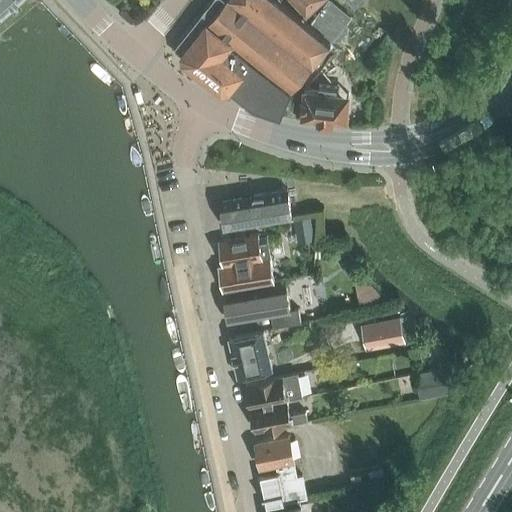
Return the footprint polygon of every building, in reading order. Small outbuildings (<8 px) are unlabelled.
[(0,0),(0,8),(3,12),(15,0),(0,0)] [(213,0),(176,47),(184,54),(185,60),(222,90),(229,89),(230,88),(254,106),(281,116),(292,91),(334,39),(336,40),(340,40),(347,30),(347,26),(345,24),(351,16),(329,0),(311,24),(280,0),(213,0)] [(294,0),(307,14),(321,0),(294,0)] [(305,90),(303,114),(307,119),(317,120),(321,124),(330,125),(334,121),(347,122),(349,106),(336,105),(338,87),(319,86),(319,92),(305,90)] [(222,201),(226,229),(293,217),(288,190),(222,201)] [(296,208),(296,232),(312,232),(313,208),(296,208)] [(220,240),(225,264),(220,265),(224,291),(275,283),(272,263),(277,262),(275,253),(270,254),(268,237),(259,238),(259,233),(220,240)] [(310,273),(306,241),(288,243),(292,275),(310,273)] [(346,241),(334,246),(338,257),(351,252),(346,241)] [(357,300),(376,296),(372,274),(353,278),(357,300)] [(230,322),(272,314),(274,327),(302,322),(299,308),(291,309),(287,284),(225,295),(230,322)] [(400,315),(361,324),(367,349),(406,340),(400,315)] [(239,375),(273,367),(264,329),(230,337),(239,375)] [(455,352),(443,354),(445,367),(458,364),(455,352)] [(416,374),(420,399),(453,393),(448,368),(416,374)] [(298,372),(283,376),(247,383),(251,406),(287,399),(285,385),(300,382),(298,372)] [(287,399),(251,406),(256,430),(308,419),(306,411),(291,414),(287,399)] [(265,505),(270,504),(307,497),(303,474),(297,475),(289,435),(256,442),(261,467),(276,464),(278,472),(259,476),(265,505)]
